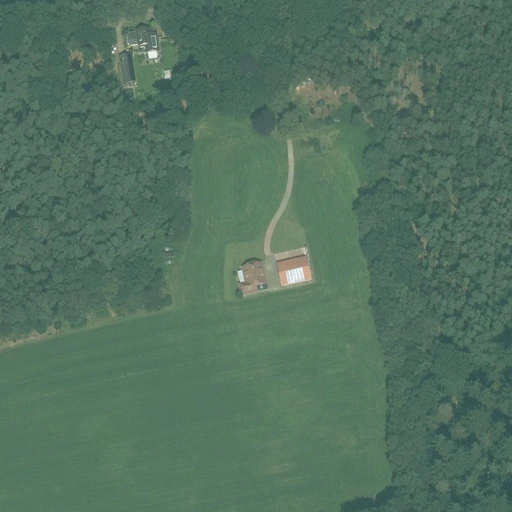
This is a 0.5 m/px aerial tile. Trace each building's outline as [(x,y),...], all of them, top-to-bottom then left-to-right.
[(153,39),(152,29),(136,31),(136,34),(129,35),(127,37),(128,45),(131,46),(138,45),(138,47),(144,46),(145,54),(159,52),(157,38),(153,39)] [(136,83),(132,55),(119,57),(123,85),(136,83)] [(301,158),(305,183),(363,174),(358,148),(301,158)] [(288,193),(285,177),(265,181),(260,160),(248,163),(256,198),(271,195),(272,201),(282,199),(281,195),(288,193)] [(328,236),(355,226),(344,197),(317,207),(328,236)] [(334,273),(362,271),(361,257),(333,259),(334,273)] [(290,274),(296,272),(292,261),(286,263),(290,274)] [(261,264),(242,268),(246,284),(239,286),(241,295),(257,292),(256,287),(266,285),(261,264)] [(277,284),(268,286),(270,295),(280,292),(277,284)]
